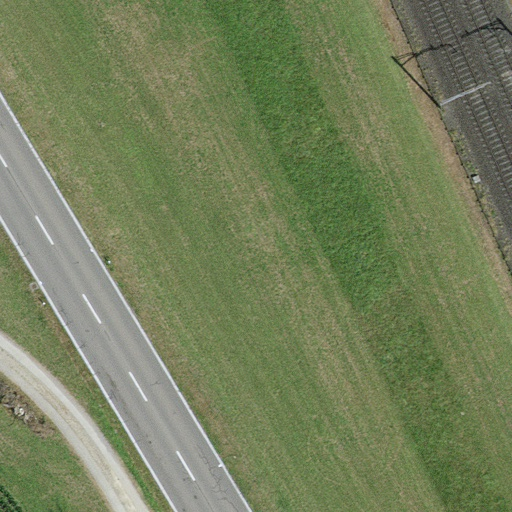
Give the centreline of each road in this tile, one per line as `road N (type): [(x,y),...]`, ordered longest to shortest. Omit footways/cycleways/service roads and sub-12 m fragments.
road 1 (primary): [(0,129),(224,511)]
road 2 (track): [(0,353),(47,394),(127,511)]
